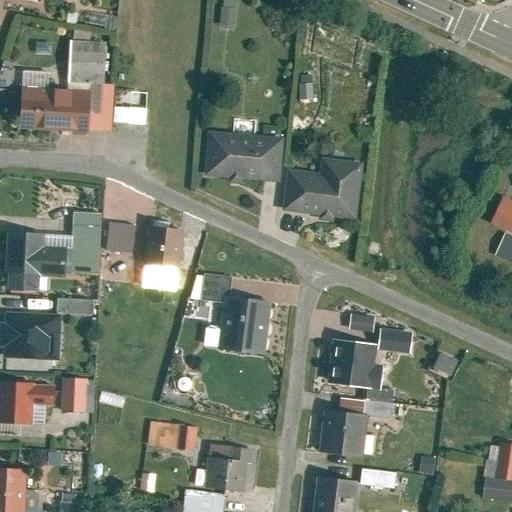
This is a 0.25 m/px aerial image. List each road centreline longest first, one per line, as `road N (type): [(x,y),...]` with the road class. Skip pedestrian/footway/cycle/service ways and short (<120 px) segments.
road 1 (residential): [(0,160),(113,171),(310,263)]
road 2 (residential): [(310,263),(281,511)]
road 3 (residential): [(310,263),(511,352)]
